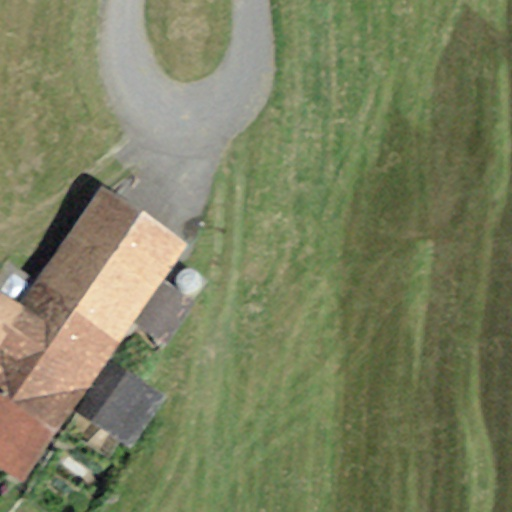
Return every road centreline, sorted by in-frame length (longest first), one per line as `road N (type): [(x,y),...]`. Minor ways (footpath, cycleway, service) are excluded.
road 1 (residential): [(252,0),(244,85),(223,105),(188,112),(142,92),(128,56),(128,0)]
road 2 (track): [(50,220),(170,109)]
